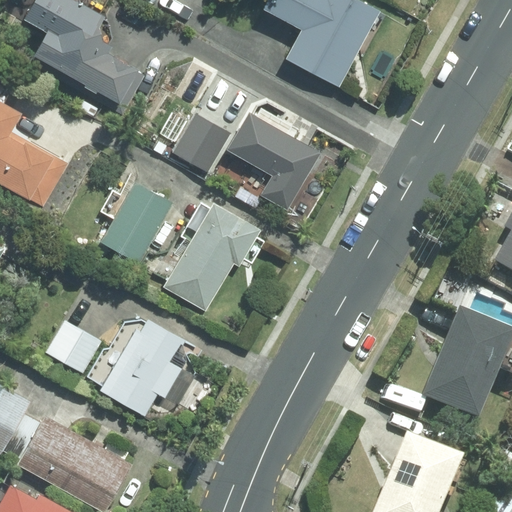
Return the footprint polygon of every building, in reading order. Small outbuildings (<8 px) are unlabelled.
[(52,26),(31,61),(122,113),(145,72),(110,53),(114,45),(106,40),(102,27),(108,16),(80,0),(75,0),(59,29),(52,26)] [(268,0),(264,8),(302,29),(287,57),(338,86),(381,10),(362,0),(268,0)] [(80,108),(95,117),(100,109),(85,101),(80,108)] [(66,163),(12,133),(23,115),(0,102),(0,183),(42,207),(66,163)] [(289,212),(323,155),(249,112),(226,150),(275,177),(263,196),(289,212)] [(207,174),(232,135),(198,114),(173,153),(207,174)] [(140,262),(174,202),(136,180),(102,241),(140,262)] [(260,231),(213,205),(164,290),(205,313),(233,265),(238,268),(260,231)] [(511,213),(503,229),(509,233),(493,261),(511,271),(511,213)] [(482,420),(511,346),(511,329),(459,307),(423,396),(482,420)] [(101,391),(145,415),(157,394),(167,399),(183,370),(174,365),(187,341),(149,319),(141,333),(135,330),(101,391)] [(47,353),(84,372),(102,340),(65,320),(47,353)] [(0,454),(2,456),(31,403),(0,385),(0,454)] [(19,467),(99,511),(107,511),(134,466),(46,417),(19,467)] [(442,511),(467,456),(409,431),(373,511),(442,511)] [(37,500),(10,485),(0,504),(0,511),(73,511),(40,494),(37,500)] [(494,511),(510,511),(511,510),(511,498),(501,491),(490,509),(494,511)]
